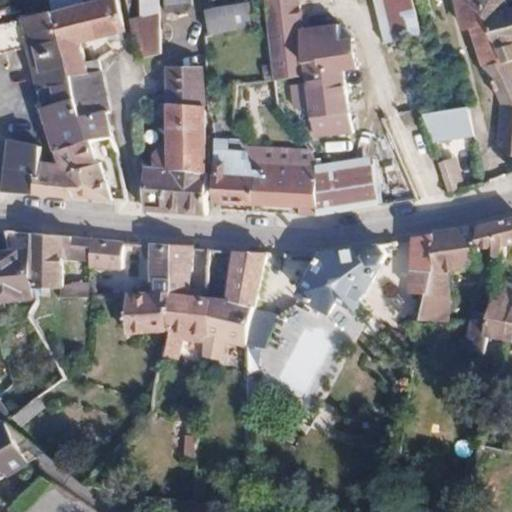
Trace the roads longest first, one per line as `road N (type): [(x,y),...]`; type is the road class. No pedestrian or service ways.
road 1 (residential): [(511,202),(321,239),(141,225)]
road 2 (residential): [(141,225),(122,116),(132,71)]
road 3 (residential): [(141,225),(0,211)]
